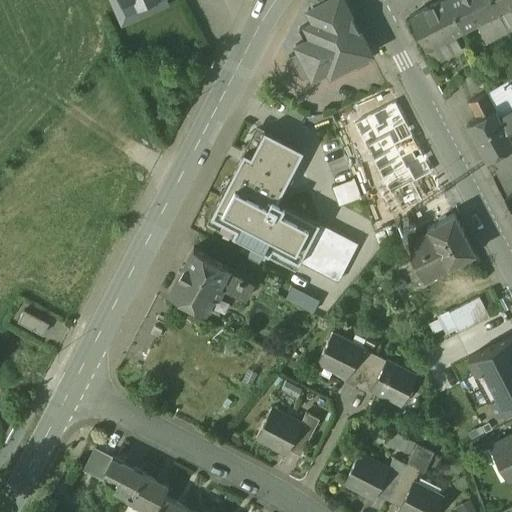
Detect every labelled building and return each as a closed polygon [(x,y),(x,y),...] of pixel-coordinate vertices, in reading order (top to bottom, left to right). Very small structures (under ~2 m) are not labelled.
[(170,3),(168,0),(147,0),(129,9),(125,0),(111,0),(123,24),(170,3)] [(125,0),(129,9),(147,0),(125,0)] [(311,0),(314,5),(309,7),(315,19),(301,26),(306,38),(297,43),(301,50),(313,73),(314,75),(329,67),(331,72),(372,51),(345,0),(311,0)] [(448,0),(439,0),(410,15),(427,48),(444,39),(464,29),(448,0)] [(494,0),(448,0),(464,29),(490,16),(500,11),(494,0)] [(511,0),(494,0),(500,11),(510,6),(511,5),(511,0)] [(511,27),(511,10),(510,6),(500,11),(509,29),(511,27)] [(509,29),(500,11),(490,16),(500,34),(509,29)] [(444,39),(427,48),(434,62),(451,53),(444,39)] [(313,73),(301,50),(290,55),(302,79),(313,73)] [(506,80),(469,100),(478,116),(497,105),(501,114),(511,108),(511,88),(508,82),(507,83),(506,80)] [(394,93),(336,122),(352,152),(353,153),(365,147),(368,154),(374,151),(413,131),(394,93)] [(478,116),(468,122),(488,158),(511,144),(511,136),(500,115),(501,114),(497,105),(478,116)] [(511,108),(501,114),(500,115),(511,136),(511,108)] [(304,149),(265,129),(252,155),(245,152),(211,216),(215,218),(236,228),(233,235),(270,254),(273,248),(299,262),(320,222),(278,200),(304,149)] [(368,154),(365,147),(353,153),(352,152),(348,155),(363,195),(390,182),(374,151),(368,154)] [(336,201),(358,195),(352,176),(330,183),(336,201)] [(476,251),(461,220),(455,211),(428,226),(431,231),(449,266),(476,251)] [(431,231),(407,244),(425,279),(449,266),(431,231)] [(193,250),(185,265),(181,273),(172,290),(172,289),(171,292),(173,293),(173,292),(205,309),(214,294),(219,297),(224,287),(246,298),(255,282),(228,268),(229,266),(227,265),(196,249),(194,247),(193,249),(193,250)] [(314,309),(318,296),(288,285),(284,299),(314,309)] [(480,295),(450,311),(460,331),(491,316),(480,295)] [(20,311),(15,319),(33,330),(38,322),(20,311)] [(191,330),(160,313),(153,326),(152,326),(145,339),(146,339),(139,352),(171,369),(180,351),(186,355),(191,345),(200,350),(206,338),(191,330)] [(364,347),(333,331),(318,361),(347,376),(349,376),(364,347)] [(364,347),(349,376),(347,376),(346,379),(359,386),(375,353),(364,347)] [(375,353),(359,386),(372,392),(373,389),(372,388),(387,359),(375,353)] [(418,374),(387,359),(372,388),(373,389),(403,404),(418,374)] [(511,360),(497,369),(496,368),(494,369),(495,371),(496,371),(498,375),(488,380),(504,412),(511,407),(511,360)] [(301,422),(272,407),(257,436),(287,452),(289,448),(303,423),(301,422)] [(307,411),(301,422),(303,423),(289,448),(302,455),(320,418),(307,411)] [(511,434),(495,442),(510,471),(511,470),(511,434)] [(435,452),(418,443),(408,463),(421,470),(425,472),(435,452)] [(113,456),(95,447),(85,467),(102,476),(105,471),(113,456)] [(389,467),(360,452),(345,482),(375,497),(377,494),(390,468),(389,467)] [(169,482),(144,469),(114,454),(113,456),(105,471),(120,478),(116,486),(131,493),(129,498),(154,511),(163,493),(169,482)] [(390,468),(377,494),(389,500),(408,463),(395,457),(389,467),(390,468)] [(408,463),(389,500),(400,506),(414,480),(415,480),(421,470),(408,463)] [(400,506),(399,509),(403,511),(435,511),(444,496),(415,480),(414,480),(400,506)] [(184,511),(188,506),(163,493),(154,511),(153,511),(184,511)]
